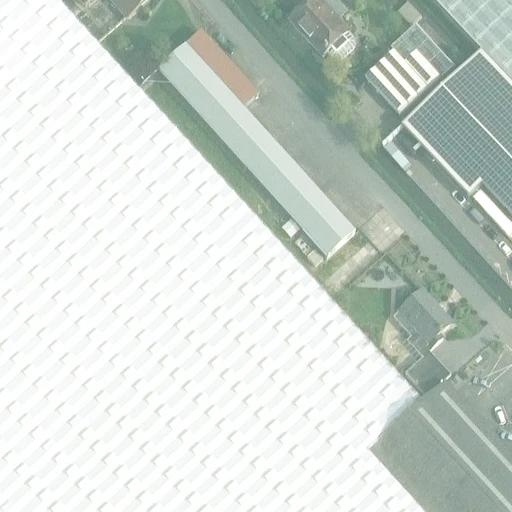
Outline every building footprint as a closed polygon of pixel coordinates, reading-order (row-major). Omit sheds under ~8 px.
[(0,0),(0,205),(130,88),(49,0),(0,0)] [(71,0),(73,1),(82,11),(93,0),(105,0),(125,21),(148,0),(71,0)] [(314,0),(292,20),(311,40),(309,42),(323,57),(327,54),(332,59),(337,61),(342,59),(354,48),(355,46),(354,40),(349,34),(339,23),(348,15),(334,0),(314,0)] [(511,0),(421,0),(465,48),(477,61),(511,97),(511,0)] [(366,81),(371,86),(401,120),(455,71),(416,29),(393,51),(395,54),(366,81)] [(201,33),(156,74),(326,260),(354,234),(243,111),(258,97),(201,33)] [(511,97),(477,61),(402,130),(470,202),(484,190),(511,220),(511,97)] [(130,88),(0,205),(0,511),(414,511),(368,460),(423,412),(130,88)] [(439,336),(449,327),(433,309),(434,308),(421,293),(392,319),(409,338),(405,342),(421,359),(443,340),(439,336)] [(450,378),(428,354),(405,376),(426,399),(450,378)] [(423,412),(368,460),(414,511),(511,511),(511,461),(448,390),(428,407),(423,412)]
